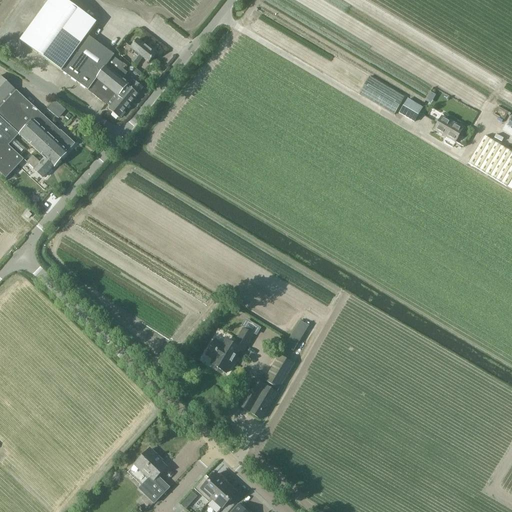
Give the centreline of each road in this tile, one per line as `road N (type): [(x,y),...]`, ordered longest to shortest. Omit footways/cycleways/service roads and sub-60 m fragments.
road 1 (residential): [(120,132),(233,0)]
road 2 (unclassified): [(20,255),(120,132)]
road 3 (residential): [(218,447),(107,339)]
road 4 (unknown): [(263,352),(229,407),(231,421),(256,431),(236,465)]
road 5 (residential): [(120,132),(0,57)]
road 6 (unclassified): [(107,339),(20,255)]
